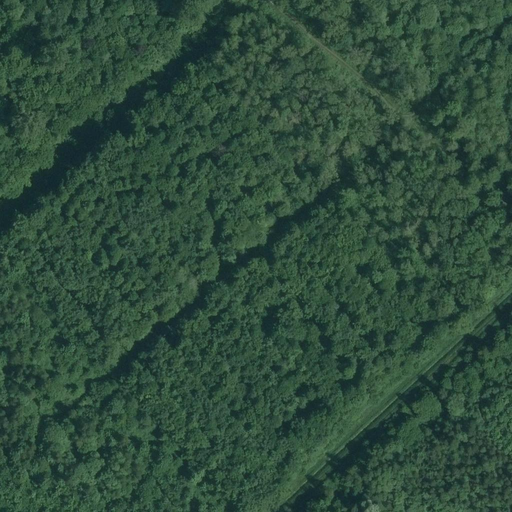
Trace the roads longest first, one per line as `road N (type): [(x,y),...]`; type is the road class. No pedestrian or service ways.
road 1 (track): [(268,0),(408,118),(511,16)]
road 2 (track): [(408,118),(511,204)]
